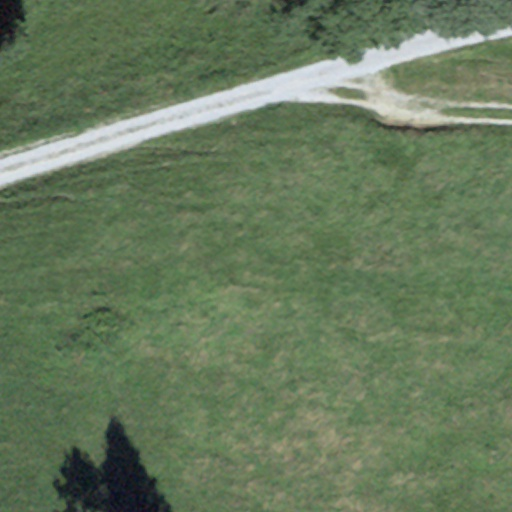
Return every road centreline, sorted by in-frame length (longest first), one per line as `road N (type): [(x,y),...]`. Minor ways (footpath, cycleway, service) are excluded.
road 1 (track): [(511,27),(170,114),(0,168)]
road 2 (track): [(511,116),(396,110),(301,81)]
